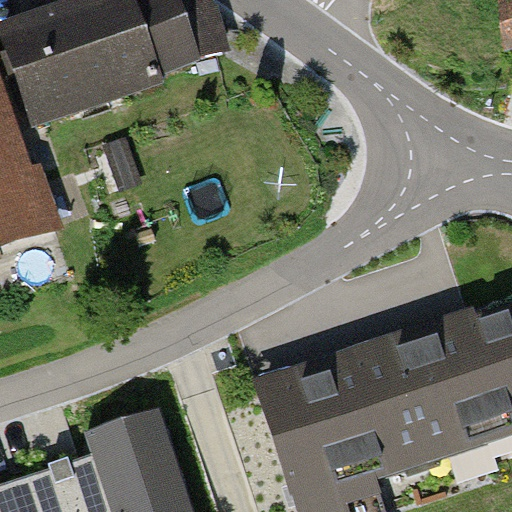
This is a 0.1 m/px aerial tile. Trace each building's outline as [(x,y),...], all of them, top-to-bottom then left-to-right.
[(189,0),(104,0),(0,36),(0,46),(31,136),(215,73),(189,0)] [(0,246),(53,227),(0,86),(0,246)] [(511,263),(500,247),(246,428),(306,511),(357,511),(511,402),(511,263)] [(189,511),(158,411),(86,434),(111,511),(189,511)] [(104,511),(88,459),(0,486),(0,511),(104,511)]
